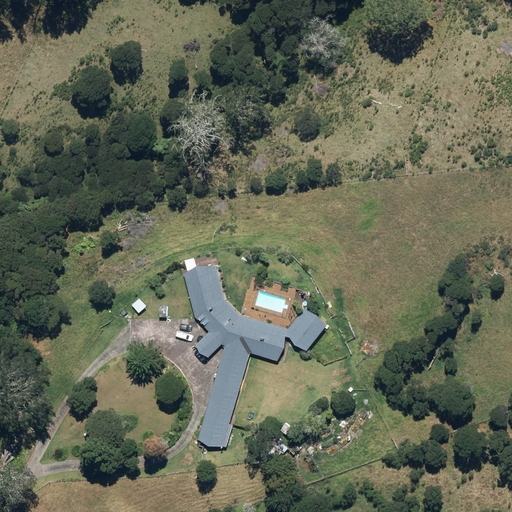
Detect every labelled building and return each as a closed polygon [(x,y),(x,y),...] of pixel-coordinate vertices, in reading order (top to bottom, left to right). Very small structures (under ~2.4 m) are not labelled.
[(228,344),(201,440),(230,448),(236,425),(233,424),(253,353),(282,360),(289,348),(289,337),(292,337),(310,351),(330,327),(309,308),(291,330),(244,317),(226,298),(219,266),(200,271),(198,263),(197,263),(196,258),(188,260),(191,273),(188,273),(198,316),(213,332),(199,346),(210,358),(225,344),(228,344)] [(143,299),(135,305),(141,313),(149,307),(143,299)] [(353,394),(357,390),(354,387),(343,398),(350,405),(357,398),(353,394)] [(312,407),(306,412),(309,416),(315,411),(312,407)] [(268,450),(279,458),(284,452),(286,454),(290,448),(285,444),(280,450),(273,445),(268,450)] [(299,445),(292,450),(297,455),(303,450),(299,445)]
